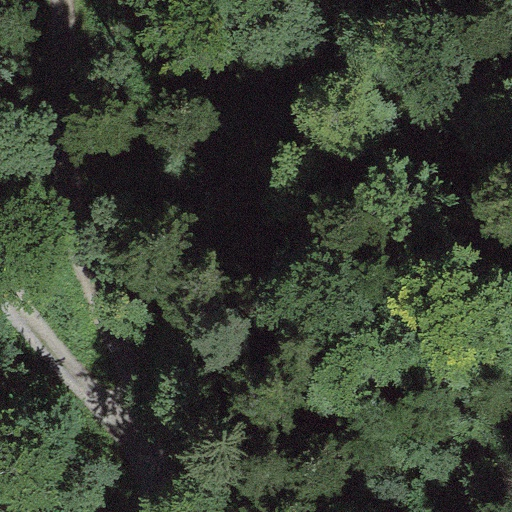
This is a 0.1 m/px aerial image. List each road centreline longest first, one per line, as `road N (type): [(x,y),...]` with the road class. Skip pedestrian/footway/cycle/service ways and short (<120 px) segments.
road 1 (track): [(150,438),(50,200),(60,0)]
road 2 (track): [(0,288),(150,438),(173,511)]
